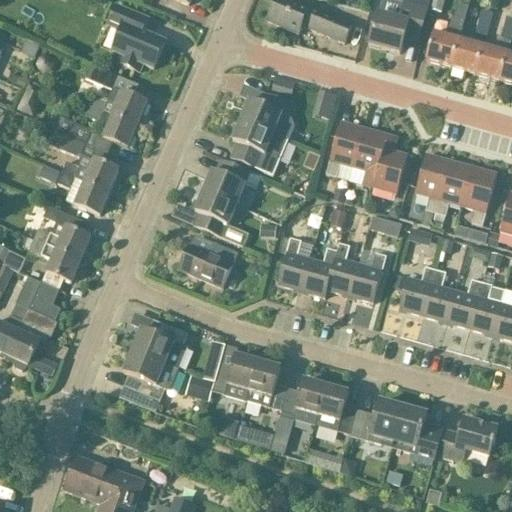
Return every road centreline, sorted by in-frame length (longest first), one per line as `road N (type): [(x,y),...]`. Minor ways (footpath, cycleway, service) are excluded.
road 1 (residential): [(511,409),(255,336),(117,281)]
road 2 (residential): [(511,128),(217,45)]
road 3 (residential): [(117,281),(217,45)]
road 4 (residential): [(61,426),(117,281)]
